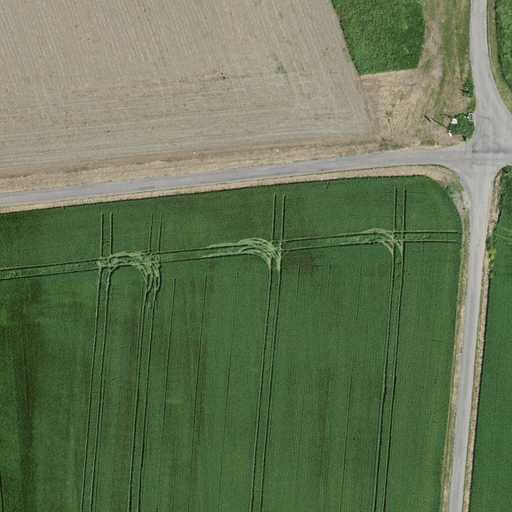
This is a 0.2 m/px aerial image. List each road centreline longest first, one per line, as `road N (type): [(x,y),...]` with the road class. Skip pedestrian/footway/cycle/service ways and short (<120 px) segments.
road 1 (unclassified): [(489,153),(0,201)]
road 2 (unclassified): [(489,153),(455,511)]
road 3 (unclassified): [(478,0),(489,153)]
